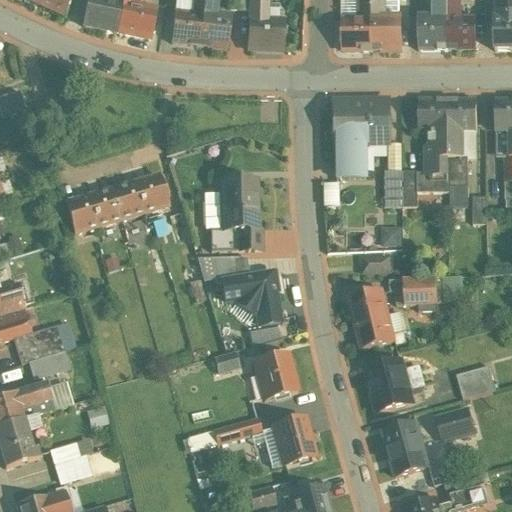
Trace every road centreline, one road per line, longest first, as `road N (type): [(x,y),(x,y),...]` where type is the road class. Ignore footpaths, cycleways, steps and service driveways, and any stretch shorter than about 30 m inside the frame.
road 1 (residential): [(307,80),(304,190),(316,288),(373,511)]
road 2 (residential): [(0,18),(95,58),(157,71),(307,80)]
road 3 (residential): [(307,80),(511,78)]
